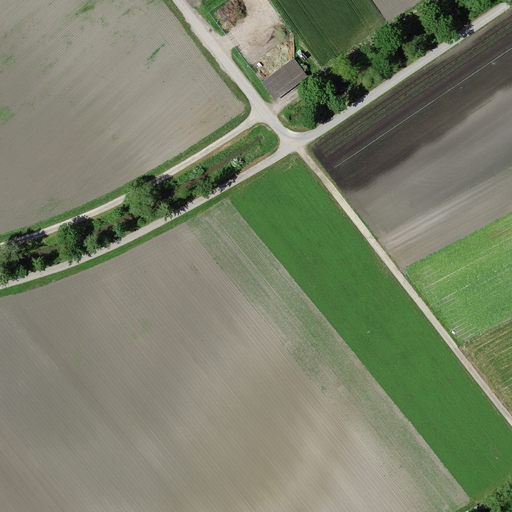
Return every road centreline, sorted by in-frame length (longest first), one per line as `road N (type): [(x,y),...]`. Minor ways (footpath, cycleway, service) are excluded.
road 1 (track): [(438,0),(111,205),(0,248)]
road 2 (unclassified): [(511,1),(290,145),(181,0)]
road 3 (track): [(511,433),(290,145)]
road 4 (track): [(0,284),(191,204),(290,145)]
